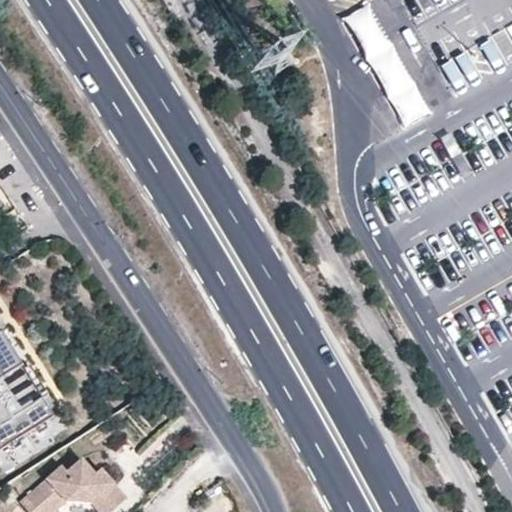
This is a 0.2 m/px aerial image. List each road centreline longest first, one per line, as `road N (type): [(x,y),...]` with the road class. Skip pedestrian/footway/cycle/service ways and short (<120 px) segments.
road 1 (primary): [(45,0),(348,511)]
road 2 (primary): [(405,511),(106,0)]
road 3 (residential): [(273,511),(0,91)]
